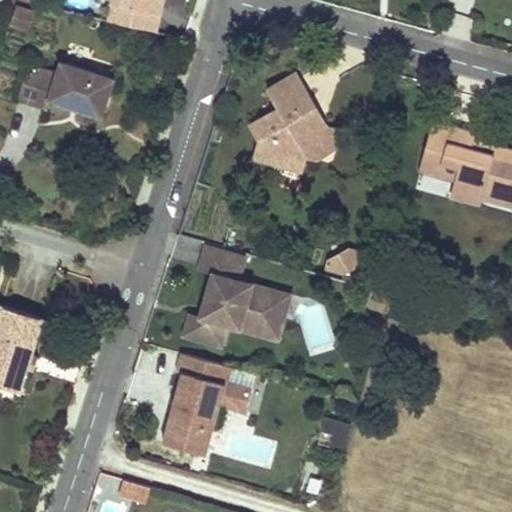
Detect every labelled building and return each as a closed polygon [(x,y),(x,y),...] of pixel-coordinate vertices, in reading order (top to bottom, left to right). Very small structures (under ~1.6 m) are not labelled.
[(111,0),(107,23),(153,34),(161,0),(111,0)] [(37,14),(17,9),(12,29),(32,34),(37,14)] [(117,80),(62,63),(58,77),(30,68),(19,103),(34,108),(46,112),(50,103),(72,110),(74,104),(84,107),(81,113),(105,120),(117,80)] [(260,142),(255,161),(305,175),(309,160),(320,163),(324,147),(340,152),(345,134),(325,129),(303,123),(298,113),(312,105),(305,92),(297,78),(270,93),(280,111),(252,127),(260,142)] [(84,107),(74,104),(72,110),(81,113),(84,107)] [(303,123),(325,129),(312,105),(298,113),(303,123)] [(458,127),(437,121),(423,172),(459,182),(456,192),(483,199),(503,204),(506,192),(511,193),(511,148),(496,145),(493,155),(472,149),(475,139),(477,132),(458,127)] [(496,145),(475,139),(472,149),(493,155),(496,145)] [(483,199),(456,192),(454,199),(481,207),(483,199)] [(511,193),(506,192),(503,204),(511,206),(511,193)] [(279,291),(241,280),(248,255),(210,244),(206,256),(202,270),(215,274),(206,307),(211,309),(208,318),(203,316),(193,313),(186,336),(224,346),(230,325),(266,335),(279,291)] [(355,269),(360,249),(353,247),(329,258),(326,270),(344,275),(355,269)] [(293,295),(279,291),(266,335),(281,339),(293,295)] [(388,312),(393,296),(377,292),(372,308),(388,312)] [(0,310),(0,385),(22,392),(29,367),(34,353),(38,339),(45,319),(1,306),(0,310)] [(217,425),(223,405),(229,385),(231,385),(232,382),(236,367),(185,352),(180,370),(185,372),(180,390),(177,403),(181,404),(179,411),(174,410),(165,442),(201,452),(210,423),(217,425)] [(40,354),(34,353),(29,367),(36,369),(40,354)] [(248,413),(255,389),(232,382),(231,385),(229,385),(223,405),(248,413)] [(353,427),(323,420),(320,432),(335,436),(332,449),(346,453),(353,427)] [(208,454),(217,425),(210,423),(201,452),(208,454)]
